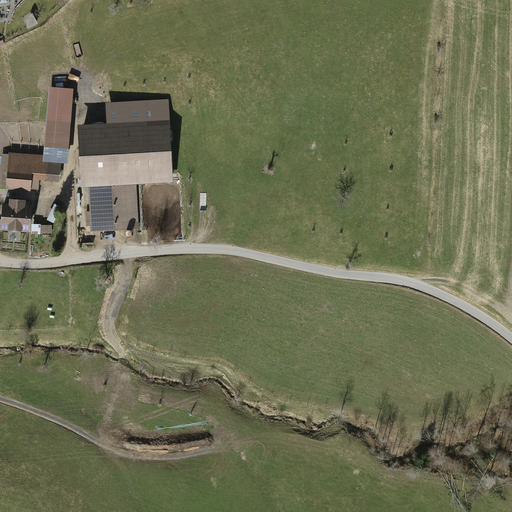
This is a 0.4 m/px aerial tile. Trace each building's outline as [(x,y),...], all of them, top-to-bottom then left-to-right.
[(164,121),(69,127),(73,189),(83,188),(85,214),(80,214),(81,234),(136,230),(133,186),(169,184),(164,121)] [(5,151),(0,151),(0,185),(37,189),(38,180),(58,181),(60,151),(47,150),(47,156),(8,153),(8,158),(4,157),(5,151)] [(8,204),(1,203),(0,219),(0,230),(29,233),(31,205),(25,205),(25,200),(8,199),(8,204)] [(61,207),(54,204),(47,221),(54,224),(61,207)] [(40,234),(52,234),(52,225),(41,225),(31,225),(31,235),(40,235),(40,234)]
